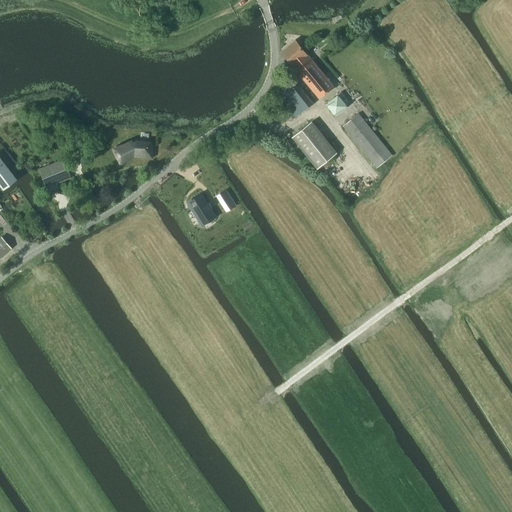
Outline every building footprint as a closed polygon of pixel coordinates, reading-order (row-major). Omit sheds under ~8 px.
[(319,99),(333,88),(295,40),(281,52),(319,99)] [(283,102),(295,118),(312,104),(294,80),(281,91),(287,99),(283,102)] [(377,168),(391,156),(357,114),(343,126),(377,168)] [(317,169),(336,154),(311,123),(292,138),(317,169)] [(113,149),(119,162),(133,155),(133,156),(151,158),(152,148),(149,148),(149,142),(132,141),(132,140),(113,149)] [(54,163),(38,169),(45,188),(61,181),(58,173),(67,169),(63,159),(54,163)] [(0,181),(2,184),(12,177),(0,161),(0,181)] [(225,191),(216,196),(222,205),(231,200),(225,191)] [(201,194),(186,203),(200,225),(214,216),(209,208),(210,208),(207,203),(206,203),(201,194)] [(1,234),(0,235),(0,254),(10,246),(1,234)]
